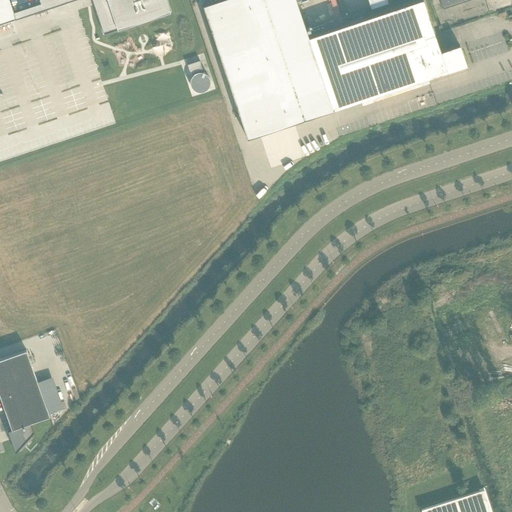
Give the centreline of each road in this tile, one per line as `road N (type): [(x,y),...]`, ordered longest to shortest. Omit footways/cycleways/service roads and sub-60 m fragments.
road 1 (secondary): [(511,138),(387,180),(313,225),(66,511)]
road 2 (secondary): [(84,511),(125,479),(343,241),(396,210),(511,171)]
